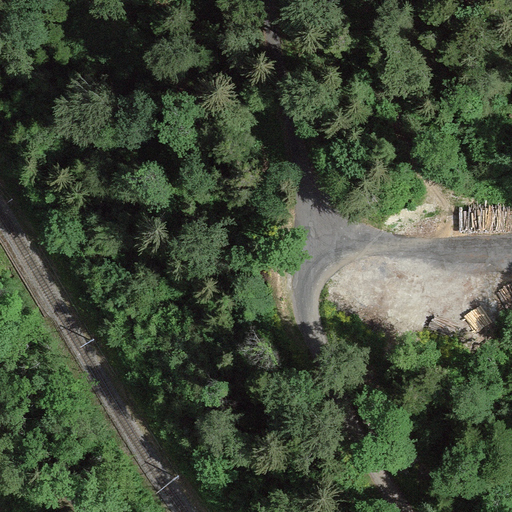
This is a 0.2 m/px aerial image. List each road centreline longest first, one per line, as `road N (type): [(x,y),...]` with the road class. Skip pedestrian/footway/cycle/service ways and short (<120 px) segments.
road 1 (unclassified): [(267,0),(316,244),(307,281),(311,318),(352,426),(406,511)]
road 2 (unclassified): [(91,511),(0,401)]
